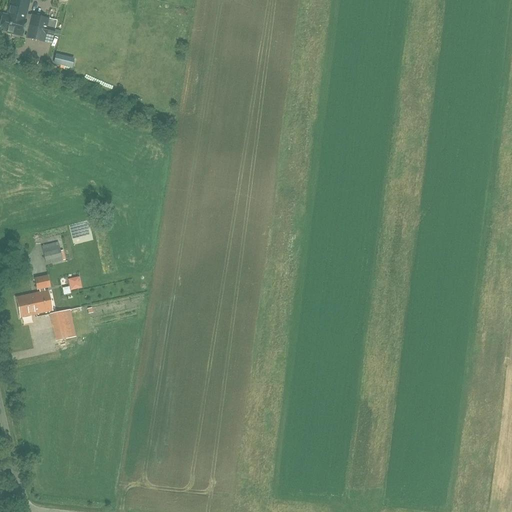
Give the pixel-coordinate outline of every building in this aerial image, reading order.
[(11,0),(8,16),(3,15),(0,27),(0,29),(13,32),(13,34),(22,36),(24,28),(29,30),(27,38),(51,43),(56,21),(49,19),(32,15),(32,17),(26,15),(29,1),(24,0),(11,0)] [(57,56),(55,63),(65,66),(67,59),(57,56)] [(47,265),(62,261),(58,243),(42,247),(47,265)] [(20,318),(36,314),(52,311),(48,291),(45,291),(45,288),(50,287),(48,276),(35,278),(37,290),(39,290),(40,292),(16,298),(20,318)] [(73,290),(84,287),(81,277),(70,280),(73,290)] [(68,338),(63,317),(62,311),(51,313),(57,341),(68,338)]
